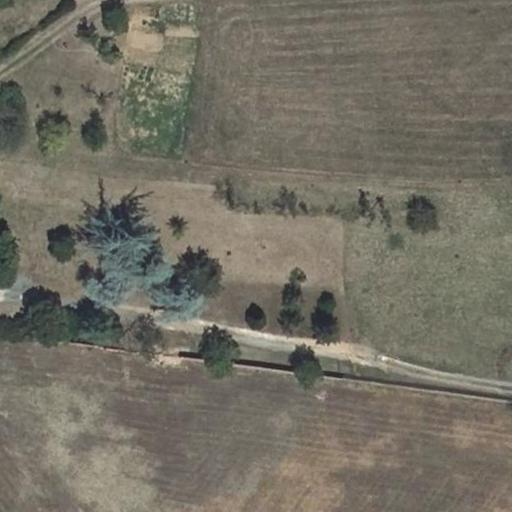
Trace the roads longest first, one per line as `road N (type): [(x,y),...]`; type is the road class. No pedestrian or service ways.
road 1 (track): [(511,387),(0,294)]
road 2 (track): [(0,71),(107,0)]
